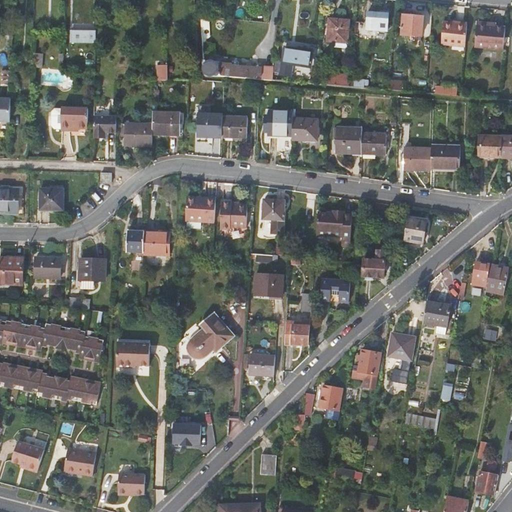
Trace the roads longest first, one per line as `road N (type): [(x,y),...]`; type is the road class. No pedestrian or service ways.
road 1 (residential): [(0,232),(78,229),(147,175),(189,164),(501,208)]
road 2 (residential): [(168,511),(337,343),(501,208)]
